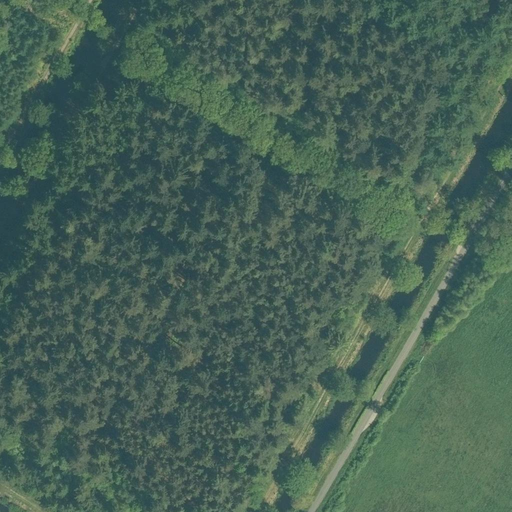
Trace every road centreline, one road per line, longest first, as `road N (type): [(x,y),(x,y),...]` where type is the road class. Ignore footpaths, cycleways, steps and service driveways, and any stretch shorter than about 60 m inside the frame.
road 1 (track): [(511,77),(258,511)]
road 2 (unclassified): [(511,165),(312,511)]
road 3 (track): [(0,243),(136,0)]
